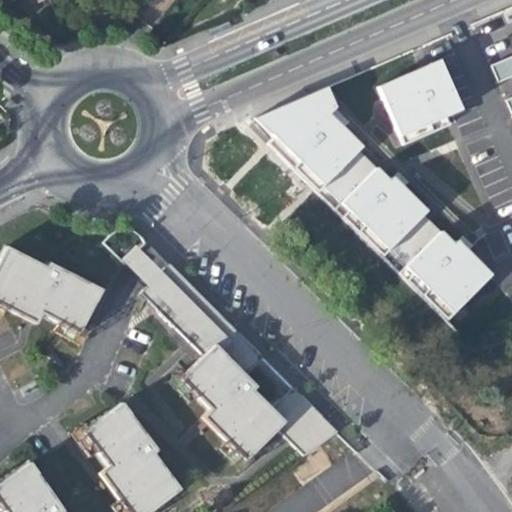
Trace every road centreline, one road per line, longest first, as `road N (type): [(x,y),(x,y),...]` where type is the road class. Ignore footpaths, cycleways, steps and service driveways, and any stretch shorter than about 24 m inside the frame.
road 1 (residential): [(156,167),(408,426),(477,511)]
road 2 (residential): [(167,128),(459,0)]
road 3 (residential): [(351,0),(149,85)]
road 4 (residential): [(48,162),(83,190),(106,193),(156,167)]
